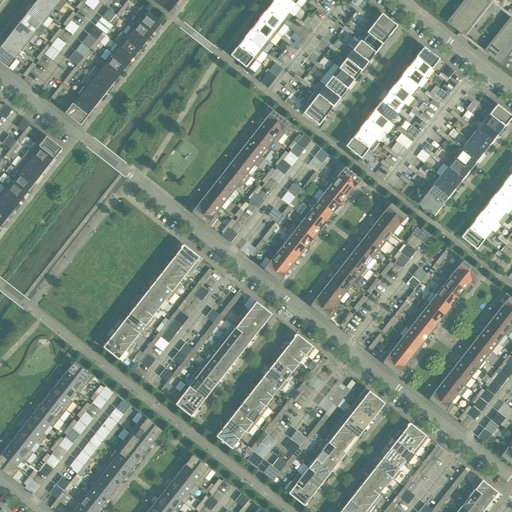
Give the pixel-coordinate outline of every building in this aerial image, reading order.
[(55,8),(44,0),(35,0),(33,4),(48,17),(55,9),(55,8)] [(44,0),(55,8),(55,9),(58,12),(66,2),(63,0),(44,0)] [(86,0),(84,3),(91,9),(98,0),(97,0),(86,0)] [(175,3),(171,0),(153,0),(171,14),(175,8),(173,6),(175,3)] [(288,13),(272,0),(265,9),(284,24),(291,15),(288,12),(288,13)] [(295,4),(290,0),(272,0),(288,13),(288,12),(295,4)] [(319,6),(311,0),(310,0),(309,2),(317,9),(319,6)] [(486,10),(473,0),(464,0),(461,4),(479,18),(486,10)] [(473,0),(486,10),(493,1),(497,5),(500,1),(498,0),(473,0)] [(124,10),(129,4),(126,2),(121,8),(124,10)] [(359,8),(351,2),(348,5),(356,11),(359,8)] [(48,17),(33,4),(26,12),(26,13),(42,25),(48,17)] [(479,18),(461,4),(454,13),(472,27),(479,18)] [(160,22),(141,6),(134,15),(154,31),(153,31),(156,33),(159,27),(157,26),(160,22)] [(327,12),(319,6),(317,9),(325,15),(327,12)] [(367,14),(359,8),(356,11),(364,17),(367,14)] [(102,17),(109,23),(114,17),(116,15),(108,9),(102,17)] [(284,24),(265,9),(258,18),(277,33),(284,24)] [(42,25),(26,13),(26,12),(23,10),(20,16),(22,17),(19,21),(35,33),(35,34),(38,37),(46,28),(42,25)] [(396,25),(381,13),(378,10),(371,20),(389,34),(396,25)] [(70,20),(76,14),(72,11),(67,18),(70,20)] [(472,27),(454,13),(447,22),(460,32),(457,35),(467,43),(470,39),(465,36),(472,27)] [(154,31),(134,15),(127,24),(131,27),(147,39),(153,31),(154,31)] [(104,29),(109,23),(102,17),(95,26),(102,32),(104,29)] [(112,25),(117,19),(114,17),(109,23),(112,25)] [(305,24),(297,17),(294,20),(303,27),(305,24)] [(66,27),(70,20),(67,18),(62,24),(66,27)] [(277,33),(258,18),(251,27),(270,42),(277,33)] [(78,26),(70,20),(66,27),(64,29),(71,34),(78,26)] [(345,26),(336,20),(334,23),(342,29),(345,26)] [(389,34),(371,20),(363,29),(383,44),(387,39),(386,38),(389,34)] [(35,33),(19,21),(13,29),(28,42),(35,34),(35,33)] [(107,32),(112,25),(109,23),(104,29),(107,32)] [(313,30),(305,24),(303,27),(311,33),(313,30)] [(511,30),(505,25),(498,33),(511,44),(511,30)] [(88,34),(96,40),(101,33),(102,32),(95,26),(88,34)] [(353,32),(345,26),(342,29),(350,35),(353,32)] [(147,39),(131,27),(125,35),(121,32),(140,48),(147,39)] [(270,42),(251,27),(244,36),(263,51),(270,42)] [(57,37),(62,31),(59,28),(54,35),(57,37)] [(28,42),(13,29),(6,38),(22,50),(28,42)] [(383,44),(363,29),(356,38),(359,41),(360,40),(376,53),(380,48),(379,47),(381,44),(383,45),(383,44)] [(140,48),(121,32),(113,41),(117,44),(118,44),(133,56),(133,57),(136,59),(139,53),(137,51),(140,48)] [(99,42),(104,36),(101,33),(96,40),(99,42)] [(511,52),(511,44),(498,33),(491,42),(509,56),(511,52)] [(91,46),(96,40),(88,34),(82,43),(89,48),(91,46)] [(52,43),(57,37),(54,35),(49,41),(52,43)] [(291,42),(283,35),(280,38),(289,45),(291,42)] [(263,51),(244,36),(237,45),(255,60),(263,51)] [(64,43),(57,37),(52,43),(50,46),(58,51),(64,43)] [(330,44),(322,37),(320,40),(328,47),(330,44)] [(6,38),(0,45),(0,47),(15,59),(22,50),(6,38)] [(94,49),(99,42),(96,40),(91,46),(94,49)] [(360,40),(359,41),(352,49),(368,61),(374,53),(376,54),(376,53),(360,40)] [(299,48),(291,42),(289,45),(296,51),(299,48)] [(509,56),(491,42),(484,51),(480,47),(477,50),(487,58),(490,55),(502,65),(509,56)] [(75,51),(82,57),(87,50),(89,48),(82,43),(75,51)] [(118,44),(117,44),(111,52),(127,65),(133,57),(133,56),(118,44)] [(339,50),(330,44),(328,47),(336,53),(339,50)] [(44,54),(49,48),(46,45),(41,52),(44,54)] [(255,60),(237,45),(234,49),(233,48),(228,54),(248,69),(255,60)] [(49,48),(44,54),(51,60),(58,51),(50,46),(49,48)] [(438,58),(423,46),(416,56),(431,68),(438,58)] [(15,59),(0,47),(0,61),(8,68),(15,59)] [(368,61),(352,49),(345,58),(361,70),(368,61)] [(85,59),(90,53),(87,50),(82,57),(85,59)] [(77,63),(82,57),(75,51),(68,59),(75,65),(77,63)] [(39,60),(44,54),(41,52),(35,58),(39,60)] [(127,65),(111,52),(104,61),(120,73),(127,65)] [(277,59),(269,53),(266,56),(274,63),(277,59)] [(316,62),(308,55),(306,58),(314,65),(316,62)] [(431,68),(416,56),(409,64),(424,76),(431,68)] [(80,66),(83,62),(85,59),(82,57),(77,63),(80,66)] [(361,70),(345,58),(338,67),(354,79),(361,70)] [(285,66),(277,59),(274,63),(282,69),(285,66)] [(104,61),(98,68),(98,69),(113,82),(120,73),(104,61)] [(30,71),(35,65),(32,62),(27,69),(30,71)] [(324,68),(316,62),(314,65),(322,71),(324,68)] [(424,76),(409,64),(402,73),(417,85),(424,76)] [(113,82),(98,69),(98,68),(94,66),(87,75),(90,78),(91,77),(107,90),(113,82)] [(72,76),(77,70),(74,67),(69,74),(72,76)] [(354,79),(338,67),(331,76),(347,88),(354,79)] [(64,80),(69,74),(62,68),(55,77),(62,82),(64,80)] [(25,77),(30,71),(27,69),(22,75),(25,77)] [(276,76),(268,70),(267,69),(264,72),(274,79),(276,76)] [(448,79),(440,72),(438,75),(446,82),(448,79)] [(302,80),(294,73),(292,76),(300,83),(302,80)] [(417,85),(402,73),(395,82),(410,94),(417,85)] [(67,83),(72,76),(69,74),(64,80),(67,83)] [(347,88),(331,76),(324,85),(341,98),(344,93),(343,92),(347,88)] [(91,77),(90,78),(84,86),(100,98),(107,90),(91,77)] [(456,85),(448,79),(446,82),(454,88),(456,85)] [(310,86),(302,80),(300,83),(308,89),(310,86)] [(410,94),(395,82),(388,91),(403,103),(410,94)] [(59,93),(64,87),(60,84),(55,91),(59,93)] [(296,92),(286,84),(284,87),(293,94),(296,92)] [(324,85),(318,93),(317,94),(332,106),(339,97),(340,98),(341,98),(324,85)] [(100,98),(84,86),(77,94),(93,107),(100,98)] [(434,97),(426,90),(424,93),(432,100),(434,97)] [(53,100),(59,93),(55,91),(50,97),(53,100)] [(332,106),(317,94),(318,93),(314,91),(307,100),(325,115),(332,106)] [(403,103),(388,91),(380,100),(396,112),(403,103)] [(474,99),(466,93),(464,96),(472,102),(474,99)] [(77,94),(71,102),(71,103),(87,115),(93,107),(77,94)] [(442,103),(434,97),(432,100),(440,106),(442,103)] [(482,105),(474,99),(472,102),(480,108),(482,105)] [(87,115),(71,103),(71,102),(67,100),(60,109),(82,127),(86,121),(84,119),(87,115)] [(325,115),(307,100),(300,110),(318,124),(325,115)] [(396,112),(380,100),(373,109),(389,121),(396,112)] [(3,106),(0,109),(0,114),(5,118),(12,109),(5,104),(3,106)] [(511,116),(496,104),(489,113),(504,125),(511,116)] [(291,124),(269,107),(265,111),(268,114),(265,118),(284,133),(291,124)] [(420,114),(412,108),(410,111),(418,117),(420,114)] [(389,121),(373,109),(366,118),(382,130),(389,121)] [(460,117),(452,110),(449,113),(457,120),(460,117)] [(504,125),(489,113),(482,122),(497,134),(504,125)] [(428,121),(420,115),(420,114),(418,117),(426,124),(428,121)] [(468,123),(460,117),(457,120),(466,126),(468,123)] [(16,127),(23,132),(28,126),(29,124),(22,118),(16,127)] [(284,133),(265,118),(258,127),(274,139),(274,140),(277,142),(284,133)] [(382,130),(366,118),(359,127),(375,139),(382,130)] [(497,134),(482,122),(475,131),(490,143),(497,134)] [(26,135),(31,128),(28,126),(23,132),(26,135)] [(406,132),(398,126),(396,129),(404,135),(406,132)] [(274,139),(258,127),(251,135),(267,148),(267,147),(274,140),(274,139)] [(375,139),(359,127),(352,136),(367,148),(375,139)] [(446,135),(438,128),(435,131),(443,138),(446,135)] [(490,143),(475,131),(468,140),(483,152),(490,143)] [(21,141),(26,135),(23,132),(18,138),(21,141)] [(61,148),(45,135),(42,132),(35,141),(54,157),(61,148)] [(414,139),(406,132),(404,135),(412,142),(414,139)] [(296,143),(301,137),(298,134),(293,140),(296,143)] [(2,143),(10,149),(15,143),(16,140),(9,135),(2,143)] [(267,148),(251,135),(245,144),(264,159),(271,150),(267,147),(267,148)] [(301,137),(296,143),(304,149),(310,140),(303,135),(301,137)] [(454,141),(446,135),(443,138),(452,144),(454,141)] [(367,148),(352,136),(345,145),(360,157),(367,148)] [(291,150),(296,143),(293,140),(288,147),(291,150)] [(483,152),(468,140),(461,149),(476,161),(483,152)] [(54,157),(35,141),(28,150),(47,165),(54,157)] [(18,145),(15,143),(10,149),(13,152),(18,145)] [(304,149),(296,143),(291,150),(290,151),(297,157),(304,149)] [(264,159),(245,144),(238,152),(254,165),(257,167),(264,159)] [(392,150),(384,144),(381,147),(389,153),(392,150)] [(432,153),(424,146),(421,149),(429,156),(432,153)] [(314,157),(321,162),(326,156),(328,154),(321,148),(314,157)] [(8,158),(13,152),(10,149),(4,155),(8,158)] [(476,161),(461,149),(454,158),(469,170),(476,161)] [(47,165),(28,150),(21,158),(41,174),(47,165)] [(400,157),(392,150),(389,153),(398,160),(400,157)] [(283,160),(288,153),(285,151),(280,157),(283,160)] [(288,153),(283,160),(290,166),(297,157),(290,151),(288,153)] [(254,165),(238,152),(231,161),(247,173),(254,165)] [(440,159),(432,153),(429,156),(437,162),(440,159)] [(325,165),(330,159),(326,156),(321,162),(325,165)] [(278,166),(283,160),(280,157),(274,164),(278,166)] [(316,169),(321,162),(314,157),(307,165),(315,171),(316,169)] [(41,174),(21,158),(14,167),(34,182),(41,174)] [(469,170),(454,158),(446,167),(462,179),(469,170)] [(247,173),(231,161),(229,159),(226,163),(228,164),(225,169),(240,182),(243,184),(251,175),(247,173)] [(392,167),(384,161),(382,159),(380,162),(389,170),(392,167)] [(290,166),(283,160),(278,166),(276,168),(283,174),(290,166)] [(319,172),(325,165),(321,162),(316,169),(319,172)] [(418,170),(410,164),(407,167),(415,174),(418,170)] [(363,181),(344,166),(337,175),(353,188),(356,183),(360,185),(363,181)] [(34,182),(14,167),(18,170),(12,178),(8,175),(30,193),(33,187),(31,186),(34,182)] [(462,179),(446,167),(439,176),(455,188),(462,179)] [(270,177),(275,170),(271,168),(266,174),(270,177)] [(275,170),(270,177),(277,182),(283,174),(276,168),(275,170)] [(240,182),(225,169),(218,178),(234,190),(240,182)] [(426,177),(418,170),(415,174),(423,180),(426,177)] [(353,188),(337,175),(334,172),(327,181),(330,184),(346,196),(353,188)] [(311,182),(316,176),(313,173),(308,180),(311,182)] [(511,174),(510,173),(503,182),(511,189),(511,174)] [(264,183),(270,177),(266,174),(261,181),(264,183)] [(30,193),(8,175),(1,184),(21,199),(27,191),(30,193)] [(411,182),(401,175),(399,178),(409,185),(411,182)] [(455,188),(439,176),(432,185),(448,197),(455,188)] [(234,190),(218,178),(211,186),(227,199),(234,190)] [(306,189),(311,182),(308,180),(303,186),(306,189)] [(287,191),(295,197),(300,190),(301,188),(294,182),(287,191)] [(511,201),(511,189),(503,182),(496,191),(511,203),(511,201)] [(21,199),(1,184),(5,187),(0,192),(0,196),(14,207),(21,199)] [(346,196),(330,184),(324,192),(339,205),(346,196)] [(256,194),(261,187),(258,185),(253,191),(256,194)] [(448,197),(432,185),(425,194),(441,206),(448,197)] [(227,199),(211,186),(204,195),(220,207),(227,199)] [(303,193),(300,190),(295,197),(298,199),(303,193)] [(251,200),(256,194),(253,191),(248,198),(251,200)] [(289,203),(295,197),(287,191),(280,199),(288,205),(289,203)] [(511,203),(496,191),(489,200),(504,212),(511,203)] [(339,205),(324,192),(317,201),(333,213),(339,205)] [(263,199),(256,194),(251,200),(249,202),(257,208),(263,199)] [(441,206),(425,194),(418,203),(433,215),(441,206)] [(220,207),(204,195),(198,203),(214,216),(214,215),(220,207)] [(14,207),(0,196),(0,210),(7,216),(10,219),(13,213),(11,211),(14,207)] [(293,206),(298,199),(295,197),(289,203),(293,206)] [(406,215),(387,200),(384,204),(387,207),(383,212),(399,224),(406,215)] [(504,212),(489,200),(482,209),(497,221),(504,212)] [(333,213),(317,201),(310,209),(326,221),(333,213)] [(243,211),(248,204),(244,202),(239,208),(243,211)] [(214,216),(198,203),(194,208),(191,205),(188,209),(210,227),(217,218),(214,215),(214,216)] [(310,209),(306,206),(300,214),(304,217),(303,218),(319,230),(326,221),(310,209)] [(285,216),(290,210),(286,207),(281,214),(285,216)] [(238,217),(243,211),(239,208),(234,215),(238,217)] [(276,220),(281,214),(274,208),(267,216),(275,222),(276,220)] [(497,221),(482,209),(475,218),(490,230),(497,221)] [(399,224),(383,212),(376,220),(392,232),(399,224)] [(279,223),(285,216),(281,214),(276,220),(279,223)] [(319,230),(303,218),(297,226),(313,238),(319,230)] [(483,239),(490,230),(475,218),(467,227),(483,239)] [(229,228),(234,221),(231,219),(226,225),(229,228)] [(392,232),(376,220),(370,228),(385,241),(392,232)] [(224,234),(229,228),(226,225),(221,232),(224,234)] [(313,238),(297,226),(290,235),(306,247),(313,238)] [(415,236),(420,230),(416,227),(411,234),(415,236)] [(483,239),(467,227),(460,236),(475,248),(483,239)] [(237,233),(229,228),(224,234),(223,236),(230,242),(237,233)] [(385,241),(370,228),(366,233),(364,232),(361,235),(363,237),(379,249),(385,241)] [(266,240),(271,233),(268,230),(263,237),(266,240)] [(409,243),(415,236),(411,234),(406,240),(409,243)] [(306,247),(290,235),(283,243),(299,255),(306,247)] [(507,241),(499,235),(497,238),(505,244),(507,241)] [(379,249),(363,237),(356,245),(372,258),(379,249)] [(249,254),(255,247),(247,241),(241,250),(248,256),(249,254)] [(258,250),(263,244),(260,241),(255,247),(258,250)] [(299,255),(283,243),(277,251),(292,264),(299,255)] [(202,259),(183,244),(176,253),(195,268),(202,259)] [(401,253),(406,247),(403,244),(398,251),(401,253)] [(372,258),(356,245),(350,254),(368,269),(375,260),(372,258)] [(253,256),(258,250),(255,247),(249,254),(253,256)] [(443,259),(448,252),(445,250),(440,256),(443,259)] [(507,258),(499,252),(497,250),(495,253),(505,261),(507,258)] [(294,265),(292,264),(277,251),(270,260),(286,272),(289,268),(291,269),(294,265)] [(396,260),(401,253),(398,251),(393,257),(396,260)] [(195,268),(176,253),(169,261),(185,274),(188,276),(195,268)] [(368,269),(350,254),(343,262),(362,277),(368,269)] [(438,265),(443,259),(440,256),(435,263),(438,265)] [(481,275),(462,260),(459,257),(452,267),(455,269),(455,268),(471,281),(475,276),(478,279),(481,275)] [(286,272),(270,260),(263,269),(282,284),(285,279),(282,277),(286,272)] [(185,274),(169,261),(163,270),(178,282),(179,282),(185,274)] [(388,270),(393,264),(390,261),(384,268),(388,270)] [(362,277),(343,262),(336,271),(352,283),(352,284),(355,286),(362,277)] [(430,276),(435,269),(431,267),(426,273),(430,276)] [(207,277),(213,271),(209,268),(204,274),(207,277)] [(383,277),(388,270),(384,268),(379,274),(383,277)] [(455,268),(455,269),(449,277),(464,289),(471,281),(455,268)] [(178,282),(163,270),(156,278),(175,293),(182,284),(179,282),(178,282)] [(352,283),(336,271),(330,279),(345,292),(352,284),(352,283)] [(425,282),(430,276),(426,273),(421,280),(425,282)] [(202,284),(207,277),(204,274),(198,281),(202,284)] [(449,277),(442,285),(458,298),(464,289),(449,277)] [(175,293),(156,278),(149,287),(165,299),(168,302),(175,293)] [(374,287),(379,281),(376,278),(371,284),(374,287)] [(345,292),(330,279),(323,288),(339,300),(345,292)] [(458,298),(442,285),(439,283),(432,292),(435,294),(451,306),(453,308),(456,304),(454,302),(458,298)] [(369,294),(374,287),(371,284),(366,291),(369,294)] [(416,293),(421,286),(418,284),(413,290),(416,293)] [(194,294),(199,288),(195,285),(190,291),(194,294)] [(199,288),(194,294),(201,300),(208,291),(201,286),(199,288)] [(165,299),(149,287),(143,295),(158,308),(165,299)] [(339,300),(323,288),(316,296),(332,309),(339,300)] [(411,299),(416,293),(413,290),(408,296),(411,299)] [(189,301),(194,294),(190,291),(185,298),(189,301)] [(241,294),(238,291),(233,297),(236,300),(241,294)] [(451,306),(435,294),(429,302),(444,315),(451,306)] [(511,298),(505,294),(502,298),(505,300),(501,305),(511,313),(511,298)] [(158,308),(143,295),(136,304),(152,316),(158,308)] [(361,304),(366,298),(363,295),(358,301),(361,304)] [(332,309),(316,296),(313,301),(309,298),(306,303),(328,320),(335,311),(332,309)] [(236,300),(233,297),(227,304),(231,307),(236,300)] [(444,315),(429,302),(426,300),(419,309),(422,311),(438,323),(444,315)] [(264,322),(271,313),(255,301),(248,310),(264,322)] [(356,310),(361,304),(358,301),(353,308),(356,310)] [(403,310),(408,303),(405,301),(400,307),(403,310)] [(186,305),(182,302),(177,308),(181,311),(186,305)] [(152,316),(136,304),(129,312),(148,327),(155,318),(152,316)] [(511,313),(501,305),(495,313),(511,326),(511,313)] [(264,322),(248,310),(245,307),(238,316),(241,318),(242,318),(257,331),(264,322)] [(398,316),(403,310),(400,307),(395,313),(398,316)] [(176,318),(181,311),(177,308),(172,315),(176,318)] [(214,321),(219,314),(212,308),(205,317),(212,323),(214,321)] [(223,317),(228,311),(224,308),(219,314),(223,317)] [(188,317),(181,311),(176,318),(174,320),(181,326),(188,317)] [(422,311),(416,319),(415,319),(431,332),(438,323),(422,311)] [(148,327),(129,312),(123,321),(138,333),(141,335),(148,327)] [(348,321),(353,315),(349,312),(344,318),(348,321)] [(511,330),(511,326),(495,313),(488,322),(504,334),(504,335),(507,337),(511,330)] [(223,317),(219,314),(214,321),(218,324),(223,317)] [(431,332),(415,319),(416,319),(413,317),(405,326),(408,328),(409,328),(424,340),(431,332)] [(241,318),(235,326),(235,327),(251,339),(257,331),(242,318),(241,318)] [(343,327),(348,321),(344,318),(339,325),(343,327)] [(390,326),(395,320),(391,318),(386,324),(390,326)] [(172,322),(169,319),(164,325),(167,328),(172,322)] [(172,322),(167,328),(175,334),(181,326),(174,320),(172,322)] [(138,333),(123,321),(116,329),(132,342),(132,341),(138,333)] [(504,334),(488,322),(481,330),(497,343),(504,335),(504,334)] [(251,339),(235,327),(235,326),(232,324),(225,333),(244,348),(251,339)] [(384,333),(390,326),(386,324),(381,330),(384,333)] [(162,335),(167,328),(164,325),(158,332),(162,335)] [(210,334),(215,328),(211,325),(206,331),(210,334)] [(175,334),(167,328),(162,335),(161,337),(168,343),(175,334)] [(424,340),(409,328),(408,328),(402,336),(418,349),(424,340)] [(132,342),(116,329),(109,338),(125,350),(128,352),(135,344),(132,341),(132,342)] [(497,343),(481,330),(475,339),(491,351),(497,343)] [(210,334),(206,331),(201,338),(204,341),(210,334)] [(244,348),(225,333),(219,341),(237,356),(244,348)] [(315,348),(296,333),(289,342),(305,354),(305,355),(308,357),(315,348)] [(376,343),(381,337),(378,334),(373,341),(376,343)] [(154,345),(159,339),(155,336),(150,342),(154,345)] [(402,336),(395,344),(395,345),(411,357),(418,349),(402,336)] [(159,339),(154,345),(161,351),(168,343),(161,337),(159,339)] [(125,350),(109,338),(102,346),(118,359),(125,350)] [(491,351),(475,339),(468,347),(484,360),(491,351)] [(237,356),(219,341),(212,350),(215,352),(231,365),(237,356)] [(371,350),(376,343),(373,341),(368,347),(371,350)] [(149,352),(154,345),(150,342),(145,349),(149,352)] [(187,355),(193,348),(185,342),(178,351),(186,357),(187,355)] [(196,351),(201,345),(198,342),(193,348),(196,351)] [(305,354),(289,342),(282,350),(298,363),(305,355),(305,354)] [(411,357),(395,345),(395,344),(392,342),(386,351),(404,366),(411,357)] [(484,360),(468,347),(461,356),(477,368),(484,360)] [(196,351),(193,348),(187,355),(191,358),(196,351)] [(298,363),(282,350),(276,359),(291,371),(298,363)] [(172,359),(179,365),(184,359),(186,357),(178,351),(172,359)] [(404,366),(386,351),(379,360),(400,377),(404,373),(401,370),(404,366)] [(231,365),(215,352),(208,361),(224,373),(231,365)] [(141,362),(146,356),(142,353),(137,359),(141,362)] [(146,356),(141,362),(148,368),(155,359),(148,354),(146,356)] [(511,357),(508,355),(503,361),(506,363),(511,357)] [(477,368),(461,356),(458,360),(456,359),(453,363),(455,364),(471,377),(477,368)] [(138,366),(141,362),(137,359),(134,357),(131,361),(138,366)] [(321,367),(326,360),(322,357),(317,364),(321,367)] [(183,368),(188,362),(184,359),(179,365),(183,368)] [(291,371),(276,359),(269,367),(285,380),(285,379),(291,371)] [(93,376),(89,373),(74,361),(67,370),(86,385),(93,376)] [(202,369),(201,369),(217,382),(224,373),(208,361),(202,369)] [(501,370),(506,363),(503,361),(498,367),(501,370)] [(511,371),(511,367),(506,363),(501,370),(499,372),(507,378),(511,371)] [(315,373),(321,367),(317,364),(311,370),(315,373)] [(471,377),(455,364),(448,373),(464,385),(471,377)] [(183,368),(179,365),(174,372),(178,375),(183,368)] [(217,382),(201,369),(202,369),(199,367),(192,375),(195,378),(211,390),(217,382)] [(285,380),(269,367),(262,376),(278,388),(281,391),(288,382),(285,379),(285,380)] [(159,376),(166,382),(171,375),(172,374),(165,368),(159,376)] [(86,385),(67,370),(60,378),(79,393),(86,385)] [(493,380),(498,374),(495,371),(490,378),(493,380)] [(498,374),(493,380),(500,386),(507,378),(499,372),(498,374)] [(464,385),(448,373),(441,381),(457,394),(460,396),(467,387),(464,385)] [(307,384),(312,377),(309,374),(303,381),(307,384)] [(175,378),(171,375),(166,382),(170,385),(175,378)] [(278,388),(262,376),(256,384),(271,397),(278,388)] [(79,393),(60,378),(53,387),(72,402),(73,401),(69,399),(75,391),(79,394),(79,393)] [(211,390),(195,378),(188,386),(204,398),(211,390)] [(488,387),(493,380),(490,378),(484,384),(488,387)] [(349,389),(355,383),(351,380),(346,386),(349,389)] [(500,386),(493,380),(488,387),(486,389),(493,395),(500,386)] [(302,390),(307,384),(303,381),(298,387),(302,390)] [(340,393),(346,386),(338,381),(332,389),(339,395),(340,393)] [(457,394),(441,381),(435,390),(450,402),(451,402),(457,394)] [(170,385),(166,382),(163,386),(169,391),(172,387),(170,385)] [(271,397),(256,384),(249,393),(265,405),(271,397)] [(98,394),(103,388),(100,385),(95,392),(98,394)] [(103,388),(98,394),(106,400),(112,392),(105,386),(103,388)] [(204,398),(188,386),(181,395),(197,407),(204,398)] [(344,396),(349,389),(346,386),(340,393),(344,396)] [(72,402),(53,387),(47,395),(66,410),(72,402)] [(384,402),(368,390),(365,388),(358,397),(377,411),(380,408),(381,409),(383,406),(382,405),(384,402)] [(479,397),(484,391),(481,388),(476,395),(479,397)] [(325,398),(332,403),(337,397),(339,395),(332,389),(325,398)] [(484,391),(479,397),(487,403),(493,395),(486,389),(484,391)] [(450,402),(435,390),(431,394),(428,392),(425,396),(446,413),(454,404),(451,402),(450,402)] [(294,400),(299,394),(295,391),(290,397),(294,400)] [(93,401),(98,394),(95,392),(90,398),(93,401)] [(265,405),(249,393),(242,401),(261,416),(268,407),(265,405)] [(106,400),(98,394),(93,401),(91,403),(99,409),(106,400)] [(66,410),(47,395),(40,403),(59,419),(66,410)] [(197,407),(181,395),(174,403),(190,416),(197,407)] [(474,404),(479,397),(476,395),(471,401),(474,404)] [(289,407),(294,400),(290,397),(285,404),(289,407)] [(336,406),(341,400),(337,397),(332,403),(336,406)] [(377,411),(358,397),(352,405),(370,420),(377,411)] [(487,403),(479,397),(474,404),(473,406),(480,412),(487,403)] [(327,410),(332,403),(325,398),(318,406),(326,412),(327,410)] [(115,408),(123,414),(128,408),(130,406),(122,400),(115,408)] [(261,416),(242,401),(236,410),(254,425),(261,416)] [(85,411),(90,405),(87,402),(81,409),(85,411)] [(59,419),(40,403),(33,412),(52,427),(59,419)] [(90,405),(85,411),(92,417),(99,409),(91,403),(90,405)] [(331,413),(336,406),(332,403),(327,410),(331,413)] [(497,411),(505,417),(510,411),(511,409),(504,403),(497,411)] [(370,420),(352,405),(345,414),(364,428),(370,420)] [(466,414),(471,408),(468,405),(463,412),(466,414)] [(471,408),(466,414),(473,420),(480,412),(473,406),(471,408)] [(118,421),(123,414),(115,408),(109,417),(116,423),(118,421)] [(126,417),(132,410),(128,408),(123,414),(126,417)] [(280,417),(286,411),(282,408),(277,414),(280,417)] [(80,418),(85,411),(81,409),(76,415),(80,418)] [(254,425),(236,410),(229,418),(245,431),(248,433),(254,425)] [(92,417),(85,411),(80,418),(78,420),(86,426),(92,417)] [(499,424),(505,417),(497,411),(490,420),(498,426),(499,424)] [(52,427),(33,412),(26,420),(46,435),(43,432),(49,425),(52,427)] [(461,421),(466,414),(463,412),(458,418),(461,421)] [(121,423),(126,417),(123,414),(118,421),(121,423)] [(275,424),(280,417),(277,414),(271,421),(275,424)] [(328,417),(324,414),(319,420),(323,423),(328,417)] [(364,428),(345,414),(338,422),(357,437),(364,428)] [(161,430),(146,418),(143,415),(136,424),(155,439),(161,430)] [(102,425),(110,431),(115,425),(116,423),(109,417),(102,425)] [(499,424),(503,426),(508,420),(505,417),(499,424)] [(245,431),(229,418),(222,427),(238,439),(245,431)] [(71,428),(76,422),(73,419),(68,426),(71,428)] [(46,435),(26,420),(20,429),(39,444),(46,435)] [(76,422),(71,428),(79,434),(86,426),(78,420),(76,422)] [(317,430),(323,423),(319,420),(314,427),(317,430)] [(484,428),(491,434),(496,428),(498,426),(490,420),(484,428)] [(357,437),(338,422),(332,430),(350,445),(357,437)] [(428,437),(409,422),(402,431),(421,446),(428,437)] [(155,439),(136,424),(129,432),(148,447),(155,439)] [(105,438),(110,431),(102,425),(95,434),(103,440),(105,438)] [(113,434),(118,427),(115,425),(110,431),(113,434)] [(267,434),(272,428),(268,425),(263,431),(267,434)] [(66,435),(71,428),(68,426),(63,432),(66,435)] [(238,439),(222,427),(215,436),(231,448),(238,439)] [(79,434),(71,428),(66,435),(65,437),(72,443),(79,434)] [(486,441),(491,434),(484,428),(478,436),(485,442),(486,441)] [(491,434),(495,437),(500,430),(496,428),(491,434)] [(39,444),(20,429),(13,437),(32,452),(33,452),(29,449),(35,442),(39,444)] [(350,445),(332,430),(325,439),(328,441),(344,454),(350,445)] [(108,440),(113,434),(110,431),(105,438),(108,440)] [(262,441),(267,434),(263,431),(258,438),(262,441)] [(314,434),(311,431),(306,437),(309,440),(314,434)] [(421,446),(402,431),(399,435),(398,434),(396,437),(397,438),(395,440),(411,452),(414,455),(421,446)] [(148,447),(129,432),(122,441),(141,456),(148,447)] [(300,444),(306,437),(298,432),(292,440),(299,446),(300,444)] [(89,442),(96,448),(102,442),(103,440),(95,434),(89,442)] [(486,441),(489,443),(495,437),(491,434),(486,441)] [(58,445),(63,439),(60,436),(55,443),(58,445)] [(32,452),(13,437),(6,446),(25,461),(32,452)] [(63,439),(58,445),(65,451),(72,443),(65,437),(63,439)] [(304,447),(309,440),(306,437),(300,444),(304,447)] [(285,449),(292,454),(297,448),(299,446),(292,440),(285,449)] [(411,452),(395,440),(389,448),(404,461),(411,452)] [(141,456),(122,441),(115,449),(134,464),(141,456)] [(344,454),(328,441),(321,450),(337,462),(344,454)] [(91,455),(96,448),(89,442),(82,451),(90,457),(91,455)] [(100,451),(105,444),(102,442),(96,448),(100,451)] [(254,451),(259,445),(255,442),(250,448),(254,451)] [(53,452),(58,445),(55,443),(50,449),(53,452)] [(65,451),(58,445),(53,452),(51,454),(59,460),(65,451)] [(25,461),(6,446),(0,454),(19,469),(16,466),(22,459),(25,461)] [(251,455),(254,451),(250,448),(247,446),(244,450),(251,455)] [(434,456),(439,449),(435,446),(430,453),(434,456)] [(500,455),(511,465),(511,450),(507,447),(500,455)] [(95,457),(100,451),(96,448),(91,455),(95,457)] [(301,451),(297,448),(292,454),(296,457),(301,451)] [(404,461),(389,448),(382,457),(398,469),(404,461)] [(134,464),(115,449),(109,458),(128,473),(134,464)] [(337,462),(321,450),(315,458),(330,471),(337,462)] [(76,459),(83,465),(88,459),(90,457),(82,451),(76,459)] [(45,462),(50,456),(46,453),(41,460),(45,462)] [(428,463),(434,456),(430,453),(425,460),(428,463)] [(19,469),(0,454),(0,468),(12,478),(19,469)] [(50,456),(45,462),(52,468),(59,460),(51,454),(50,456)] [(211,469),(192,454),(185,463),(204,478),(211,469)] [(291,464),(296,457),(292,454),(287,461),(291,464)] [(272,465),(279,471),(284,465),(286,462),(278,457),(272,465)] [(398,469),(382,457),(375,465),(391,477),(391,478),(394,480),(401,471),(398,469)] [(128,473),(109,458),(102,466),(121,481),(128,473)] [(330,471),(315,458),(308,467),(324,479),(330,471)] [(78,471),(83,465),(76,459),(69,468),(76,474),(78,471)] [(86,468),(91,461),(88,459),(83,465),(86,468)] [(39,469),(45,462),(41,460),(36,466),(39,469)] [(52,468),(45,462),(39,469),(38,471),(45,477),(52,468)] [(204,478),(185,463),(178,471),(197,486),(204,478)] [(420,473),(425,466),(422,463),(417,470),(420,473)] [(81,474),(86,468),(83,465),(78,471),(81,474)] [(265,474),(272,480),(276,475),(279,471),(272,465),(265,474)] [(283,474),(288,468),(284,465),(279,471),(283,474)] [(391,477),(375,465),(369,474),(384,486),(391,478),(391,477)] [(121,481),(102,466),(95,475),(114,490),(121,481)] [(308,467),(301,475),(317,488),(324,479),(308,467)] [(463,478),(468,472),(464,469),(459,475),(463,478)] [(31,479),(36,473),(33,470),(28,476),(31,479)] [(415,479),(420,473),(417,470),(411,476),(415,479)] [(197,486),(178,471),(172,480),(191,495),(188,492),(194,484),(197,487),(197,486)] [(286,476),(283,474),(279,471),(276,475),(283,480),(286,476)] [(317,488),(301,475),(298,473),(291,481),(310,496),(317,488)] [(428,478),(420,473),(415,479),(413,481),(421,487),(428,478)] [(384,486),(369,474),(362,482),(378,494),(384,486)] [(114,490),(95,475),(89,483),(108,498),(114,490)] [(457,485),(463,478),(459,475),(453,482),(457,485)] [(26,486),(31,479),(28,476),(23,483),(26,486)] [(65,488),(70,482),(62,476),(55,484),(63,490),(65,488)] [(73,485),(78,478),(75,476),(70,482),(73,485)] [(490,500),(497,492),(478,477),(471,486),(474,488),(490,500)] [(39,485),(31,479),(26,486),(25,487),(32,493),(39,485)] [(216,488),(222,481),(218,479),(213,485),(216,488)] [(191,495),(172,480),(165,488),(184,503),(191,495)] [(412,483),(408,480),(403,487),(407,490),(412,483)] [(310,496),(291,481),(285,490),(303,505),(310,496)] [(68,491),(73,485),(70,482),(65,488),(68,491)] [(378,494),(362,482),(355,490),(374,505),(381,497),(378,494)] [(108,498),(89,483),(88,484),(92,486),(86,494),(82,491),(82,492),(101,507),(108,498)] [(49,493),(56,499),(61,492),(63,490),(55,484),(49,493)] [(211,494),(216,488),(213,485),(208,491),(211,494)] [(449,495),(454,489),(450,486),(445,492),(449,495)] [(402,496),(407,490),(403,487),(398,493),(402,496)] [(184,503),(165,488),(158,497),(174,509),(180,501),(184,504),(184,503)] [(474,488),(468,497),(483,509),(490,500),(474,488)] [(368,511),(374,505),(355,490),(349,499),(364,511),(365,511),(368,511)] [(414,495),(407,490),(402,496),(400,498),(407,504),(414,495)] [(60,502),(65,495),(61,492),(56,499),(60,502)] [(96,511),(101,507),(82,492),(75,500),(90,511),(96,511)] [(444,502),(449,495),(445,492),(440,499),(444,502)] [(203,505),(208,498),(205,496),(200,502),(203,505)] [(171,511),(174,509),(158,497),(152,505),(160,511),(171,511)] [(399,500),(395,497),(390,504),(394,507),(399,500)] [(481,511),(483,509),(468,497),(461,505),(469,511),(481,511)] [(54,508),(60,502),(56,499),(51,505),(54,508)] [(364,511),(349,499),(342,507),(347,511),(363,511),(364,511)] [(90,511),(75,500),(78,503),(72,511),(90,511)] [(245,510),(250,504),(247,501),(241,507),(245,510)] [(198,511),(203,505),(200,502),(195,508),(198,511)] [(435,511),(436,511),(441,506),(437,503),(432,509),(435,511)]
